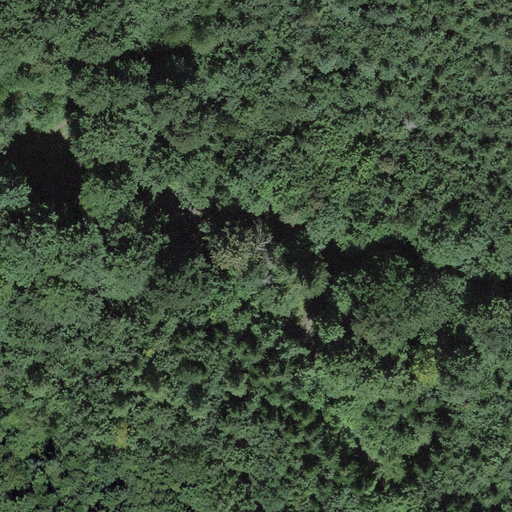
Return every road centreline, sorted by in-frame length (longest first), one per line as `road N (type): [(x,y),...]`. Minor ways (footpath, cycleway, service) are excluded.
road 1 (track): [(211,0),(159,48),(158,146),(191,217),(318,362),(367,433),(397,511)]
road 2 (track): [(511,282),(381,241),(191,217),(0,153)]
road 3 (track): [(159,48),(34,161)]
